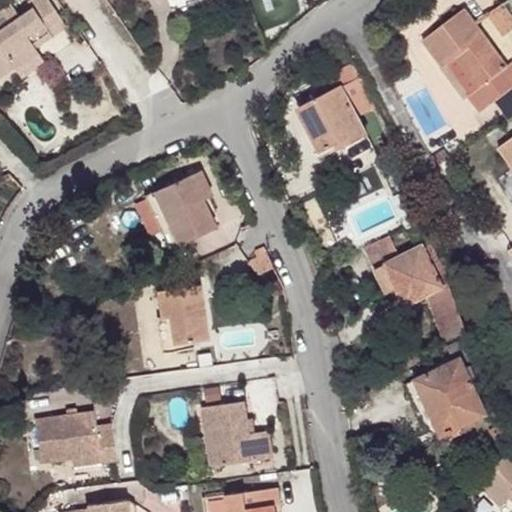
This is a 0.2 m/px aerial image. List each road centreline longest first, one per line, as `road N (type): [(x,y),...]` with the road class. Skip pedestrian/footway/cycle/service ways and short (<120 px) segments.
road 1 (residential): [(341,511),(321,435),(302,288),(224,107)]
road 2 (residential): [(0,295),(21,218),(52,180),(224,107)]
road 3 (residential): [(337,17),(461,224),(511,273)]
road 4 (unknown): [(177,127),(86,0)]
road 5 (residential): [(224,107),(337,17)]
